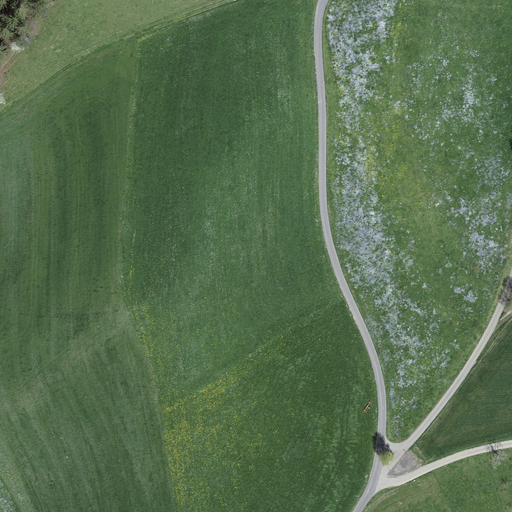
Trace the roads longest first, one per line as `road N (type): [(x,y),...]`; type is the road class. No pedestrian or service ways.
road 1 (unclassified): [(381,435),(377,369),(326,227),(323,0)]
road 2 (unclassified): [(407,443),(465,370),(511,279)]
